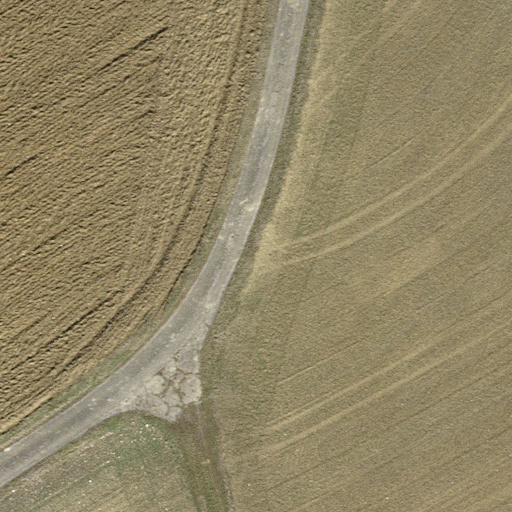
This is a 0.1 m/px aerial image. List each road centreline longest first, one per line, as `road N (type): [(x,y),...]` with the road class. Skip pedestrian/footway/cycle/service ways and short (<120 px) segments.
road 1 (track): [(0,472),(100,401),(219,285),(292,0)]
road 2 (track): [(231,511),(180,323)]
